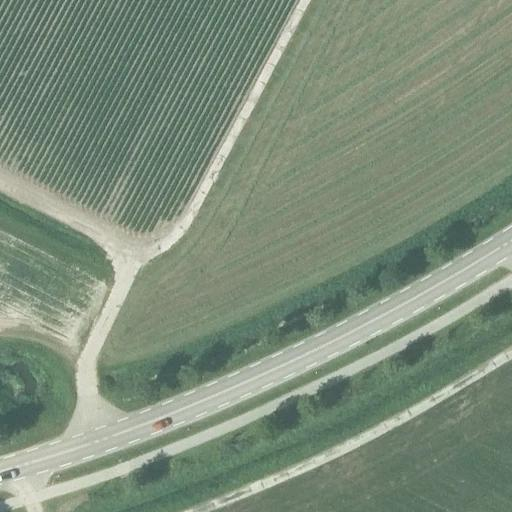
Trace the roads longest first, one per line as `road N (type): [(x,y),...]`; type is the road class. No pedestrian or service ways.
road 1 (secondary): [(0,474),(267,377),(511,242)]
road 2 (unknown): [(143,248),(196,216),(311,0)]
road 3 (unknown): [(99,442),(104,340),(143,248)]
road 4 (unknown): [(143,248),(0,169)]
